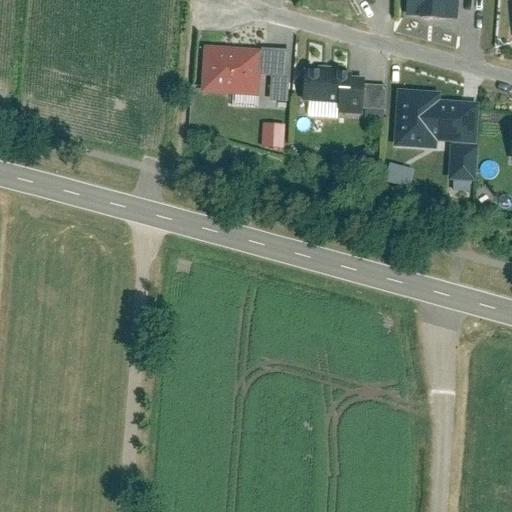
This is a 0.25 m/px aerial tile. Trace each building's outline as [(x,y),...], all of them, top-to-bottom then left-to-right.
[(406,0),(406,16),(463,16),(463,0),(406,0)] [(204,41),(200,87),(254,92),(257,44),(204,41)] [(273,75),(274,102),(293,102),(292,50),(265,50),(265,75),(273,75)] [(299,64),(297,102),(336,103),(336,114),(383,115),(382,75),(361,75),(361,65),(299,64)] [(436,97),(400,95),(398,148),(434,149),(434,139),(472,140),(473,110),(436,108),(436,97)] [(263,124),(263,148),(285,148),(285,123),(263,124)] [(400,183),(410,186),(415,170),(404,167),(400,183)]
